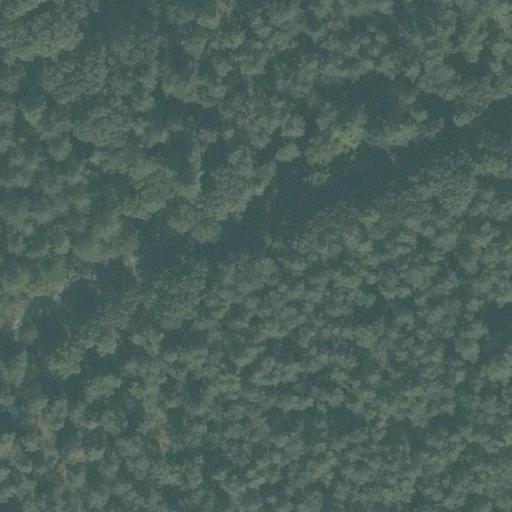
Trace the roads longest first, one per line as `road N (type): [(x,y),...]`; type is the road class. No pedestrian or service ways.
road 1 (tertiary): [(0,323),(511,99)]
road 2 (track): [(176,246),(65,0)]
